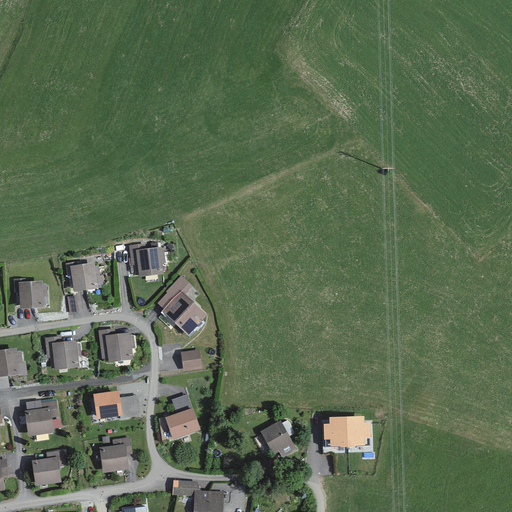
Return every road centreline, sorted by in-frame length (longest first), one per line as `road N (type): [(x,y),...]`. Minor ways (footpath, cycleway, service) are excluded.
road 1 (residential): [(154,368),(151,339),(135,321),(114,316),(0,333)]
road 2 (residential): [(321,511),(318,489),(302,479),(165,472)]
road 3 (residential): [(12,396),(154,368)]
road 4 (residential): [(27,504),(146,484),(165,472)]
